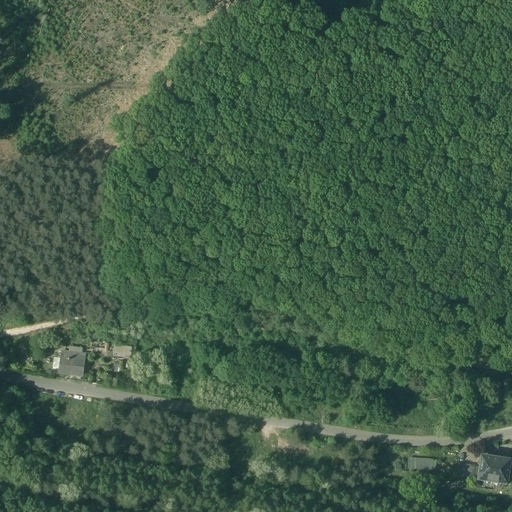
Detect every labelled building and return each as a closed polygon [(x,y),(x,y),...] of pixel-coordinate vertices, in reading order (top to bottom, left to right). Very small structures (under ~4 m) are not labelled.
[(132,356),(132,348),(114,347),(113,355),(132,356)] [(69,354),(62,353),(61,362),(54,361),(53,374),(59,375),(59,378),(83,380),(86,356),(83,356),(83,351),(70,349),(69,354)] [(509,463),(481,459),(479,470),(476,469),(475,477),(478,477),(477,482),(506,487),(509,463)] [(436,464),(407,461),(406,470),(435,473),(436,464)] [(468,474),(455,472),(453,485),(466,487),(468,474)]
